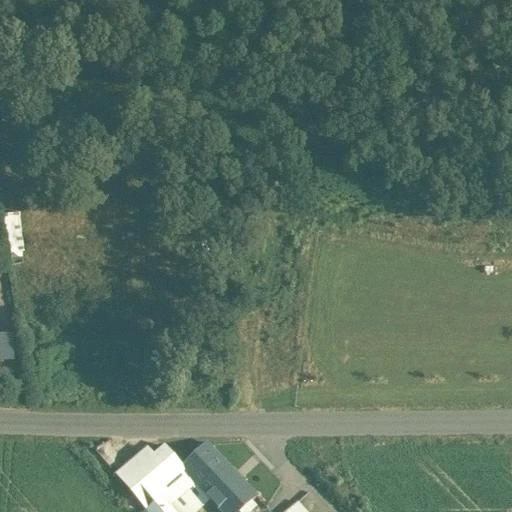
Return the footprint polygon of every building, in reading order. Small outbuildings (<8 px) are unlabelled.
[(129,302),(84,307),(86,323),(131,317),(129,302)] [(146,386),(145,388),(146,390),(147,392),(149,394),(151,394),(153,394),(155,392),(156,390),(157,388),(156,386),(155,384),(153,383),(151,383),(149,383),(147,384),(146,386)] [(148,398),(148,400),(148,402),(150,404),(152,405),(154,405),(156,405),(158,404),(159,402),(159,400),(159,397),(157,396),(155,395),(153,394),(151,395),(150,396),(148,398)] [(196,511),(209,501),(219,511),(241,511),(256,498),(205,445),(181,468),(164,448),(153,457),(147,450),(116,476),(145,511),(196,511)] [(256,498),(241,511),(250,511),(261,503),(256,498)]
